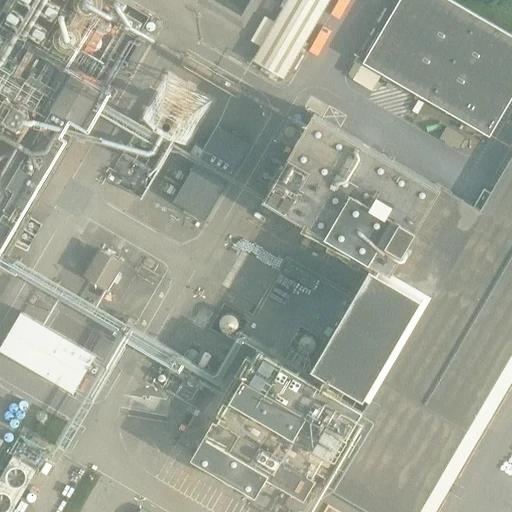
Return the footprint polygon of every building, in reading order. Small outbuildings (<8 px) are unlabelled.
[(284,79),(330,0),(289,0),(253,62),(284,79)] [(511,98),(511,36),(449,0),(399,0),(363,63),(489,137),(511,98)] [(24,224),(99,93),(71,76),(6,189),(14,194),(3,212),(24,224)] [(314,95),(307,103),(321,116),(329,108),(314,95)] [(368,511),(436,511),(511,382),(511,156),(480,211),(314,114),(263,200),(277,208),(269,222),(291,235),(299,221),(430,297),(364,410),(259,351),(243,379),(217,423),(213,421),(192,459),(257,497),(267,480),(304,501),(316,481),(312,478),(313,476),(322,482),(321,484),(368,511)] [(205,221),(249,146),(217,127),(173,202),(205,221)] [(99,250),(84,276),(108,290),(123,265),(99,250)] [(364,401),(423,300),(370,269),(312,370),(364,401)] [(0,350),(74,393),(96,355),(21,312),(0,348),(0,350)] [(15,452),(38,461),(37,464),(43,466),(49,448),(20,438),(15,452)] [(0,511),(14,511),(38,471),(9,455),(0,470),(0,511)]
